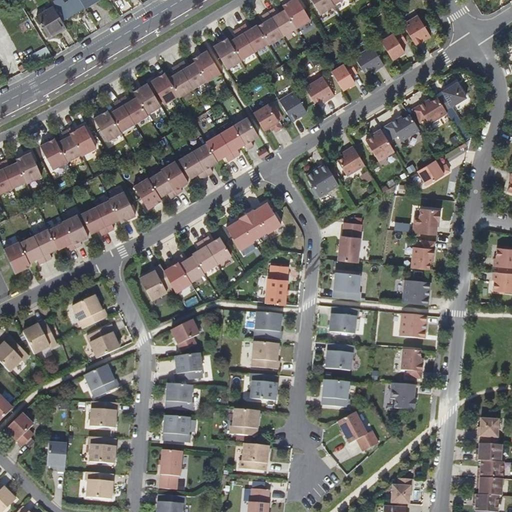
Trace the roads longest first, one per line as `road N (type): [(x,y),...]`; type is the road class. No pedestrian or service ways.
road 1 (residential): [(270,168),(310,224),(318,254),(296,424),(311,472)]
road 2 (residential): [(471,217),(438,511)]
road 3 (residential): [(0,140),(240,0)]
road 4 (residential): [(107,263),(143,344),(133,511)]
road 5 (residential): [(471,44),(270,168)]
road 6 (secondary): [(0,103),(183,0)]
road 7 (residential): [(270,168),(107,263)]
road 8 (residential): [(471,44),(504,104),(471,217)]
